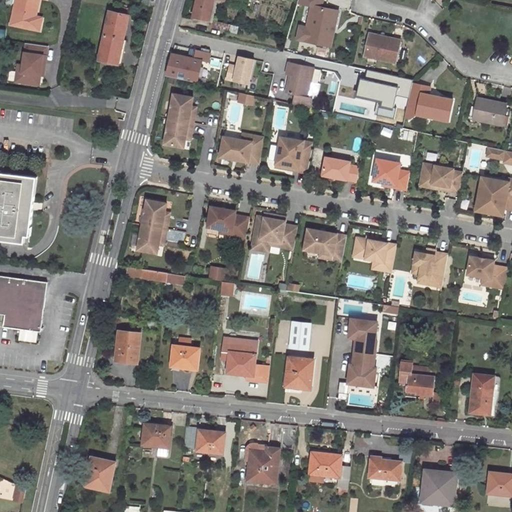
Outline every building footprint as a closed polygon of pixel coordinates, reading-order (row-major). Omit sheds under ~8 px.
[(15,0),(10,24),(39,30),(41,21),(34,20),(35,16),(38,0),(15,0)] [(195,0),(192,16),(209,20),(213,0),(195,0)] [(312,5),(307,28),(311,29),(308,42),(313,43),(330,47),(338,11),(312,5)] [(109,11),(98,59),(117,63),(123,40),(128,15),(126,14),(128,8),(120,6),(119,13),(109,11)] [(365,55),(395,62),(400,40),(370,34),(365,55)] [(42,87),(48,46),(28,43),(24,64),(18,63),(15,83),(42,87)] [(167,75),(197,82),(202,61),(207,62),(209,52),(191,48),(189,57),(172,53),(167,75)] [(237,65),(229,64),(227,81),(254,85),(257,59),(238,56),(237,65)] [(209,84),(214,64),(207,62),(202,61),(197,82),(209,84)] [(294,74),(290,92),(295,94),(293,103),(310,107),(312,98),(316,99),(319,83),(311,81),(314,67),(288,62),(286,73),(290,74),(294,74)] [(430,89),(412,85),(405,116),(411,117),(417,113),(449,120),(454,99),(429,93),(430,89)] [(193,96),(173,93),(169,118),(194,122),(195,114),(190,113),(192,106),(193,96)] [(241,93),(239,102),(253,105),(255,96),(241,93)] [(477,119),(503,125),(507,105),(478,98),(477,107),(479,107),(477,119)] [(194,122),(169,118),(164,143),(184,147),(186,137),(187,130),(192,131),(194,122)] [(308,171),(314,142),(282,136),(276,165),(285,167),(289,164),(294,165),(293,169),(308,171)] [(260,162),(265,139),(253,137),(252,143),(243,141),(224,138),(221,155),(260,162)] [(504,150),(490,147),(488,155),(502,159),(504,150)] [(357,180),(360,166),(350,164),(351,161),(326,156),(323,174),(357,180)] [(407,189),(411,171),(400,169),(401,162),(378,158),(374,180),(383,182),(396,184),(396,187),(407,189)] [(454,168),(424,163),(421,179),(433,181),(431,187),(442,189),(442,187),(446,188),(445,190),(460,192),(463,172),(453,170),(454,168)] [(0,172),(0,239),(24,243),(26,227),(30,228),(36,177),(0,172)] [(511,208),(511,207),(511,182),(509,182),(482,177),(479,197),(484,198),(490,208),(489,213),(499,215),(500,207),(510,209),(511,208)] [(433,181),(421,179),(420,185),(431,187),(433,181)] [(484,198),(479,197),(476,211),(489,213),(490,208),(484,198)] [(142,224),(167,229),(168,221),(163,220),(165,212),(167,203),(147,199),(142,224)] [(246,238),(250,218),(235,215),(236,211),(212,207),(208,227),(221,229),(232,231),(231,235),(246,238)] [(294,249),(298,226),(286,224),(287,217),(276,215),(275,219),(265,217),(259,216),(253,243),(271,246),(271,244),(294,249)] [(165,237),(167,229),(142,224),(137,249),(157,253),(159,244),(160,236),(165,237)] [(342,261),(347,238),(337,236),(337,234),(308,228),(304,249),(321,252),(333,255),(332,260),(342,261)] [(392,272),(397,245),(375,241),(367,239),(357,237),(354,256),(375,260),(384,262),(383,270),(392,272)] [(270,251),(271,246),(253,243),(253,248),(270,251)] [(419,278),(443,282),(448,254),(436,252),(435,255),(427,254),(416,252),(414,263),(422,265),(419,278)] [(505,289),(509,267),(494,265),(495,260),(486,258),(480,257),(471,255),(467,274),(483,277),(482,279),(490,281),(489,286),(505,289)] [(373,268),(383,270),(384,262),(375,260),(373,268)] [(422,265),(414,263),(412,277),(419,278),(422,265)] [(126,274),(166,280),(167,272),(127,266),(126,274)] [(212,266),(210,278),(222,280),(224,268),(212,266)] [(182,274),(167,272),(166,280),(166,282),(181,284),(182,274)] [(47,283),(0,276),(0,303),(43,310),(47,283)] [(443,282),(419,278),(419,283),(442,287),(443,282)] [(0,314),(4,315),(4,314),(42,319),(43,310),(0,303),(0,314)] [(22,330),(40,332),(42,319),(4,314),(4,315),(3,324),(3,327),(22,330)] [(378,321),(352,318),(350,329),(353,330),(352,337),(357,338),(353,364),(357,365),(356,369),(349,368),(347,383),(373,386),(376,367),(374,367),(377,340),(375,340),(378,321)] [(279,320),(277,338),(291,340),(293,321),(279,320)] [(293,321),(291,340),(290,346),(306,348),(309,323),(293,321)] [(119,330),(117,354),(128,355),(128,359),(138,360),(141,332),(119,330)] [(258,341),(224,338),(222,357),(229,358),(228,370),(237,371),(237,373),(248,374),(248,371),(254,372),(253,379),(268,381),(270,367),(255,365),(258,341)] [(200,348),(174,345),(172,364),(182,365),(181,367),(192,368),(192,364),(198,365),(200,348)] [(116,361),(137,363),(138,360),(128,359),(128,355),(117,354),(116,361)] [(284,386),(309,389),(312,360),(288,357),(284,386)] [(420,394),(424,394),(433,395),(434,392),(436,376),(412,373),(412,366),(413,361),(401,360),(399,381),(417,383),(416,391),(415,393),(420,394)] [(437,369),(412,366),(412,373),(436,376),(437,369)] [(491,405),(494,376),(474,373),(469,412),(490,414),(491,405)] [(417,383),(399,381),(399,385),(406,386),(406,390),(416,391),(417,383)] [(171,425),(145,423),(143,443),(159,445),(158,455),(168,456),(171,425)] [(217,431),(199,429),(200,427),(187,426),(184,448),(224,453),(225,433),(217,433),(217,431)] [(342,456),(350,457),(352,443),(340,441),(338,454),(342,454),(342,456)] [(248,479),(276,482),(280,448),(267,447),(266,451),(251,450),(248,479)] [(310,473),(339,476),(338,487),(348,488),(350,465),(350,457),(342,456),(342,454),(338,454),(324,452),(323,455),(312,454),(310,473)] [(92,470),(88,485),(110,490),(116,461),(92,456),(89,469),(92,470)] [(370,476),(400,479),(401,461),(383,459),(383,457),(372,456),(370,476)] [(422,500),(453,504),(456,475),(447,474),(448,472),(425,469),(422,500)] [(488,492),(511,494),(511,475),(507,475),(507,473),(491,471),(488,492)]
